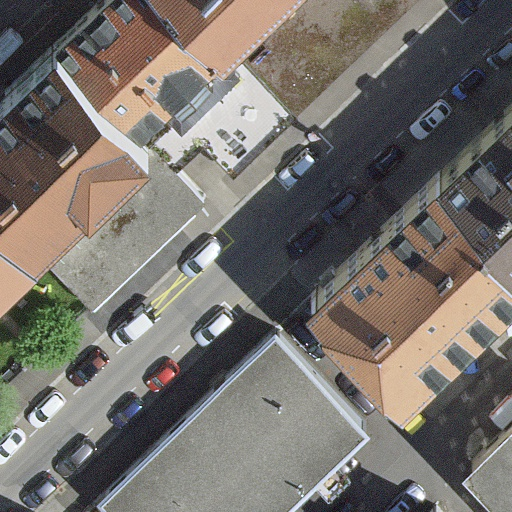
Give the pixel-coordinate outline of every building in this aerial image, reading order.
[(195,0),(96,0),(56,39),(137,122),(163,97),(181,116),(237,64),(217,43),(227,34),(195,0)] [(195,0),(227,34),(262,0),(195,0)] [(262,0),(227,34),(247,54),(296,105),(405,0),(262,0)] [(56,39),(0,91),(0,204),(36,242),(149,134),(137,122),(56,39)] [(296,105),(247,54),(237,64),(181,116),(163,97),(137,122),(149,134),(156,141),(177,163),(203,138),(231,167),(296,105)] [(511,93),(438,165),(511,241),(511,93)] [(149,134),(36,242),(92,299),(205,192),(177,163),(156,141),(149,134)] [(511,241),(438,165),(310,289),(405,387),(511,283),(511,241)] [(0,204),(0,277),(36,242),(0,204)] [(277,326),(102,494),(118,511),(269,511),(367,419),(277,326)] [(511,409),(462,458),(511,508),(511,409)] [(447,511),(438,502),(428,511),(447,511)]
